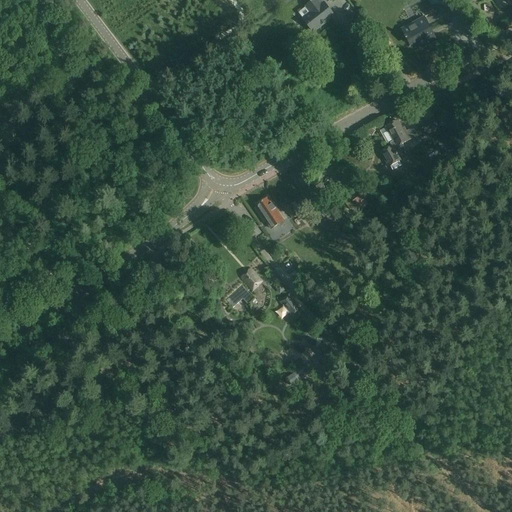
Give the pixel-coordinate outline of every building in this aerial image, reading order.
[(324,4),(322,6),(317,0),(316,0),(309,6),(314,12),(305,19),(314,31),(334,16),(324,4)] [(414,38),(420,50),(436,41),(430,30),(431,30),(425,18),(402,30),(408,41),(414,38)] [(434,116),(421,124),(427,135),(441,127),(434,116)] [(393,146),(382,152),(389,167),(401,160),(395,149),(398,147),(409,141),(398,120),(386,127),(394,141),(391,143),(393,146)] [(325,188),(322,183),(316,187),(319,192),(325,188)] [(279,214),(268,198),(256,206),(271,229),(283,221),(279,214)] [(299,214),(292,204),(285,209),(294,222),(300,218),(297,215),(299,214)] [(243,285),(236,291),(226,300),(233,307),(243,299),(247,304),(254,298),(250,293),(253,290),(254,291),(263,282),(251,270),(241,278),(250,287),(247,290),(243,285)] [(293,317),(301,311),(297,305),(297,304),(289,295),(280,302),(293,317)] [(290,386),(311,372),(306,365),(286,379),(290,386)]
